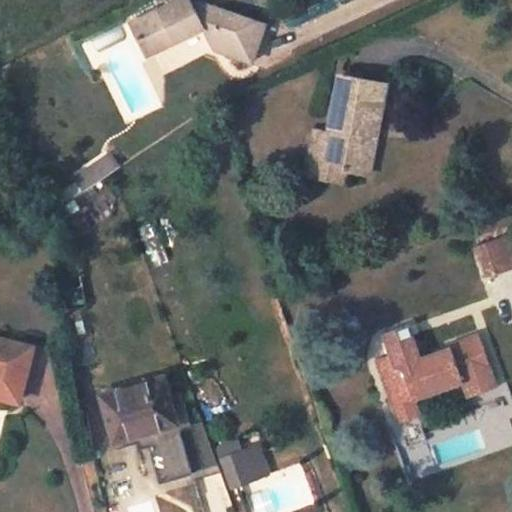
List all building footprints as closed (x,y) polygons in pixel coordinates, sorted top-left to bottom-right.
[(191,0),(170,0),(141,15),(159,49),(204,26),(216,49),(254,59),(267,22),(211,3),(197,10),(191,0)] [(377,73),(332,65),(321,128),(317,155),(342,160),(353,161),(362,114),(369,115),(377,73)] [(362,114),(353,161),(363,163),(372,116),(369,115),(362,114)] [(338,176),(342,160),(317,155),(321,128),(306,127),(300,171),(338,176)] [(80,171),(89,184),(118,164),(109,151),(80,171)] [(511,221),(474,233),(485,264),(511,255),(511,221)] [(75,259),(56,263),(66,305),(85,301),(75,259)] [(375,344),(383,366),(481,327),(478,319),(445,330),(445,335),(421,343),(411,319),(386,329),(390,339),(375,344)] [(491,359),(481,327),(383,366),(398,408),(423,399),(418,384),(465,368),(491,359)] [(34,346),(0,339),(0,395),(22,401),(34,346)] [(418,384),(423,399),(471,383),(465,368),(418,384)] [(170,381),(129,390),(144,436),(181,428),(170,381)] [(117,442),(144,436),(129,390),(107,395),(117,442)] [(243,445),(241,437),(221,444),(235,483),(254,476),(243,445)] [(273,469),(262,439),(243,445),(254,476),(273,469)]
